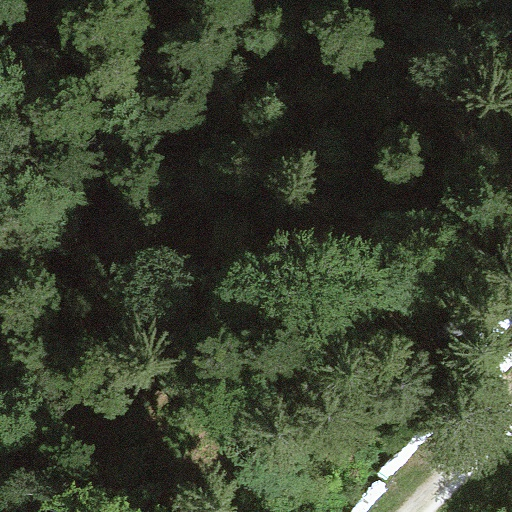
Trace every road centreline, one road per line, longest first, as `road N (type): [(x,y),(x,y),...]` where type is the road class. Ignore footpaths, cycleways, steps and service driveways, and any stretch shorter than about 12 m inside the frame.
road 1 (track): [(98,0),(0,102)]
road 2 (track): [(426,511),(511,424)]
